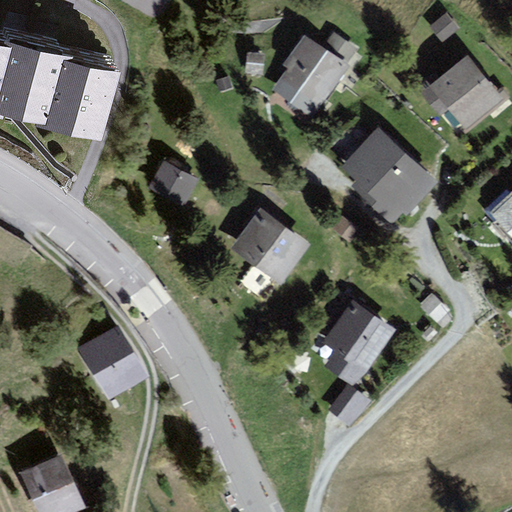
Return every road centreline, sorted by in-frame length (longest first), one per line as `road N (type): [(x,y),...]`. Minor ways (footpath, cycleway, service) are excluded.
road 1 (residential): [(264,511),(177,344),(107,259),(0,179)]
road 2 (track): [(12,188),(40,250),(101,302),(141,355),(151,400),(128,511)]
